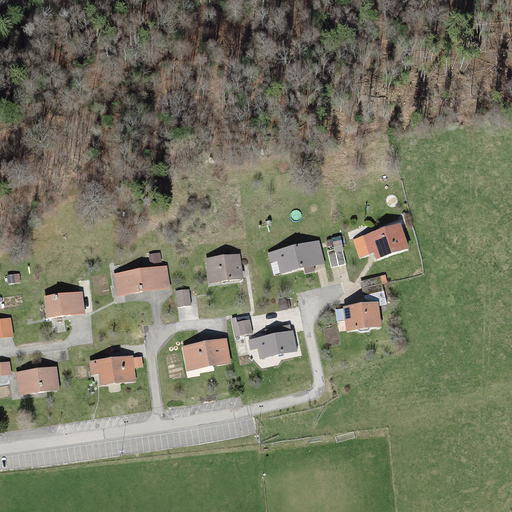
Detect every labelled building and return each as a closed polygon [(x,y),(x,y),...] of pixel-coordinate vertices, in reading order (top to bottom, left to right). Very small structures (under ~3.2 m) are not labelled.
[(400,229),(362,240),(368,258),(374,256),(377,264),(407,254),(400,229)] [(317,245),(268,257),(270,265),(276,264),(280,279),(322,269),(317,245)] [(327,254),(331,270),(344,267),(341,255),(336,256),(335,252),(327,254)] [(238,259),(205,263),(207,284),(241,280),(238,259)] [(165,270),(113,278),(116,299),(169,291),(165,270)] [(377,280),(358,285),(365,309),(344,312),(346,334),(378,330),(377,314),(386,311),(377,280)] [(189,295),(175,296),(176,310),(190,309),(189,295)] [(80,297),(43,303),(46,324),(84,318),(80,297)] [(8,322),(0,322),(0,340),(11,339),(8,322)] [(248,325),(233,328),(235,339),(250,336),(248,325)] [(291,335),(246,345),(247,351),(252,350),(253,357),(258,356),(259,361),(295,354),(291,335)] [(225,343),(183,351),(187,374),(229,366),(225,343)] [(131,361),(89,366),(91,378),(98,377),(100,389),(134,385),(131,361)] [(7,365),(0,366),(0,377),(9,376),(7,365)] [(56,372),(15,376),(17,398),(58,394),(56,372)]
